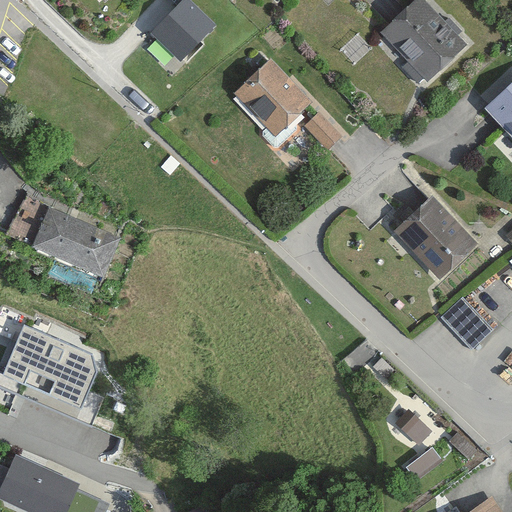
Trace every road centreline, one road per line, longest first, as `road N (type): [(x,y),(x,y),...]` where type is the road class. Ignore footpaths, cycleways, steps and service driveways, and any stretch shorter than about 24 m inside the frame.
road 1 (residential): [(511,416),(488,430),(290,260),(306,231),(421,138)]
road 2 (residential): [(0,429),(144,484)]
